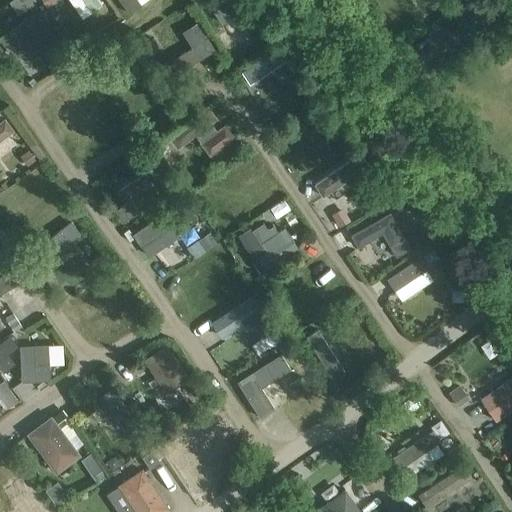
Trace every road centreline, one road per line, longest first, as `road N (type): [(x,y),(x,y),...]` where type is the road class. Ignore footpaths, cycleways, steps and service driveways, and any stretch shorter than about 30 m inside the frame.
road 1 (residential): [(78,185),(218,90),(412,360)]
road 2 (residential): [(511,286),(313,0)]
road 3 (residential): [(164,309),(271,464)]
road 4 (residential): [(511,506),(412,360)]
road 5 (residential): [(17,97),(160,0)]
road 6 (residential): [(0,229),(91,360)]
road 7 (residential): [(78,185),(164,309)]
road 8 (residential): [(511,289),(412,360)]
